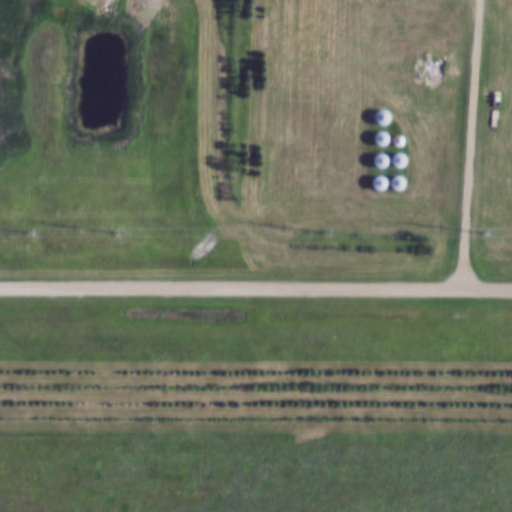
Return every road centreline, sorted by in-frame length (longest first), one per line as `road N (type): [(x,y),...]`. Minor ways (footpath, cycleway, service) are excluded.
road 1 (residential): [(0,287),(511,291)]
road 2 (residential): [(463,290),(480,0)]
